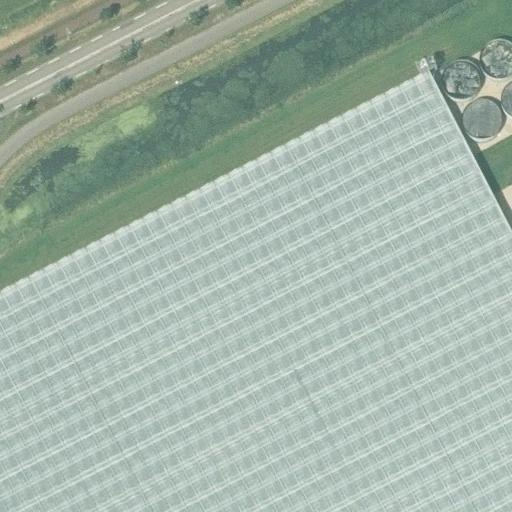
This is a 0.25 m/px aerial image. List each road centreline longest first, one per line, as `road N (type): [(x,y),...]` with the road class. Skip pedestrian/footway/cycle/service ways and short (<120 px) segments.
road 1 (unclassified): [(280,0),(30,128),(0,162)]
road 2 (tertiary): [(0,105),(206,0)]
